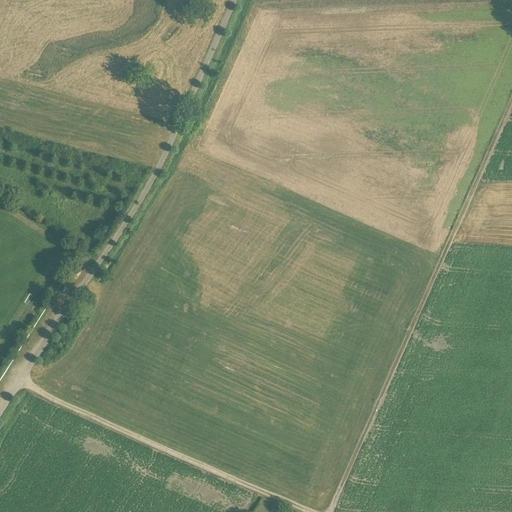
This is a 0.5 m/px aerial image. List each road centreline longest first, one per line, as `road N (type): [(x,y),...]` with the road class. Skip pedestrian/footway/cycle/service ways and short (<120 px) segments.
road 1 (track): [(0,413),(157,171),(234,0)]
road 2 (track): [(306,511),(18,383)]
road 3 (track): [(447,248),(331,511)]
road 4 (track): [(447,248),(511,104)]
